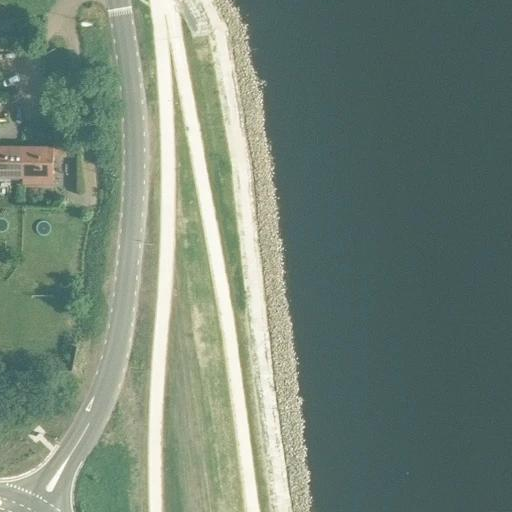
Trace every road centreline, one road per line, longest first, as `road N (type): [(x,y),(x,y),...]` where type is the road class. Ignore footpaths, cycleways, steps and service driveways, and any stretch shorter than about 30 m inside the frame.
road 1 (tertiary): [(70,454),(105,378),(133,210),(135,122),(116,0)]
road 2 (unclassified): [(28,122),(41,31),(72,0)]
